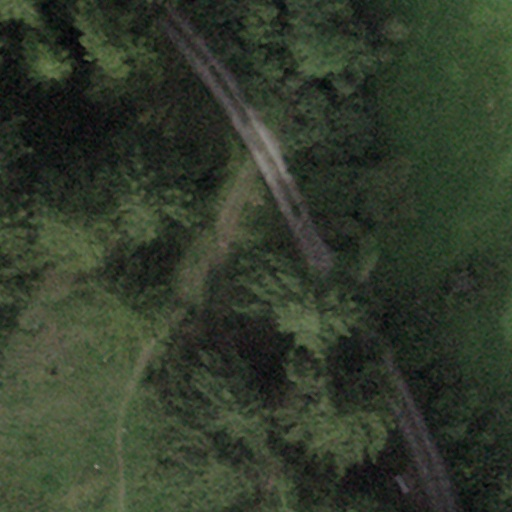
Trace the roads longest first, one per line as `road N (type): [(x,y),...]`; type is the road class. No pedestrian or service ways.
road 1 (track): [(304,212),(387,323),(418,511)]
road 2 (track): [(144,0),(247,117),(304,212)]
